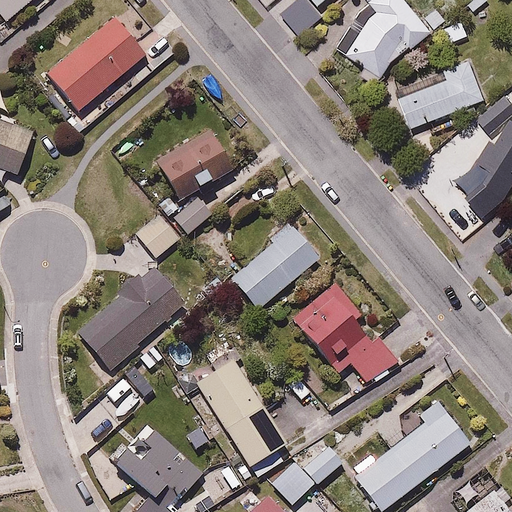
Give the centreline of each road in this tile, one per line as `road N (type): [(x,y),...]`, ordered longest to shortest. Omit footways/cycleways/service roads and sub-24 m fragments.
road 1 (residential): [(196,0),(511,373)]
road 2 (residential): [(81,511),(52,460),(32,374),(32,307),(43,252)]
